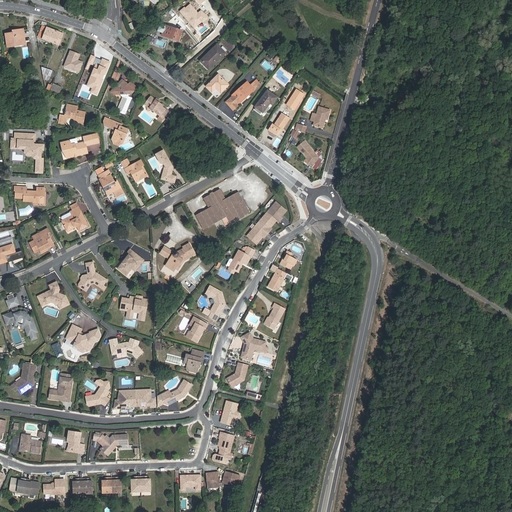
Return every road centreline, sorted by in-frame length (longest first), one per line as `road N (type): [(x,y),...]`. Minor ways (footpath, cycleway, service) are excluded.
road 1 (residential): [(0,457),(30,470),(192,464),(208,432),(197,410)]
road 2 (track): [(354,97),(435,126),(451,117),(472,19),(497,0)]
road 3 (residential): [(197,410),(229,326),(280,243),(313,214)]
road 4 (tertiary): [(337,213),(369,235),(381,262),(346,417)]
road 5 (tertiary): [(101,33),(260,154)]
road 6 (residential): [(0,406),(98,422),(197,410)]
road 7 (residential): [(380,0),(327,186)]
road 8 (residential): [(109,234),(260,154)]
road 9 (residential): [(0,286),(109,234)]
